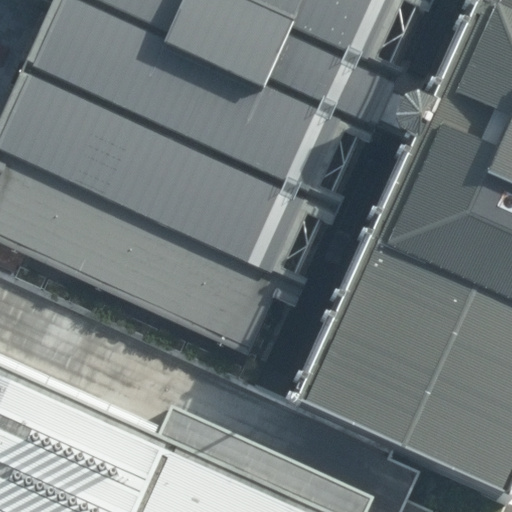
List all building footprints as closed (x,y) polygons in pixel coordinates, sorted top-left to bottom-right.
[(0,274),(256,387),(305,281),(294,276),(319,223),(329,227),(342,200),(331,195),(355,141),(365,146),(374,128),(409,144),(427,104),(393,88),(399,73),(388,67),(413,11),(424,16),(431,0),(51,0),(53,1),(0,121),(0,274)] [(511,0),(475,0),(427,104),(409,144),(293,403),(395,449),(511,501),(511,0)] [(393,88),(427,104),(475,0),(431,0),(424,16),(413,11),(388,67),(399,73),(393,88)] [(293,403),(409,144),(374,128),(365,146),(355,141),(331,195),(342,200),(329,227),(319,223),(294,276),(305,281),(256,387),(293,403)] [(389,459),(395,449),(293,403),(256,387),(0,274),(0,511),(434,511),(435,511),(409,499),(420,474),(389,459)]
